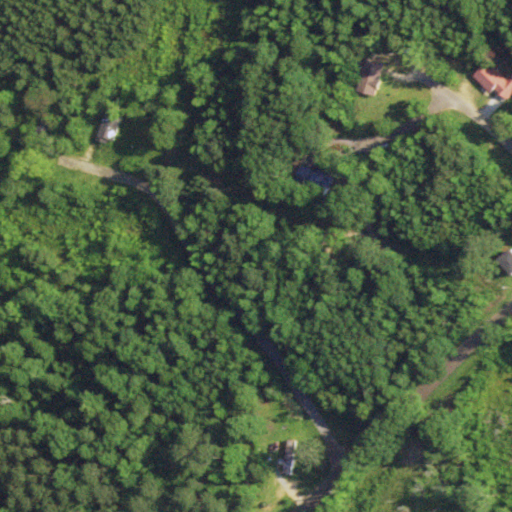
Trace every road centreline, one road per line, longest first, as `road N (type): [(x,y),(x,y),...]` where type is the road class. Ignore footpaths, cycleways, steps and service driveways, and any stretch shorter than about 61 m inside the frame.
road 1 (residential): [(344,468),(280,359),(155,199),(57,162)]
road 2 (residential): [(344,468),(511,305)]
